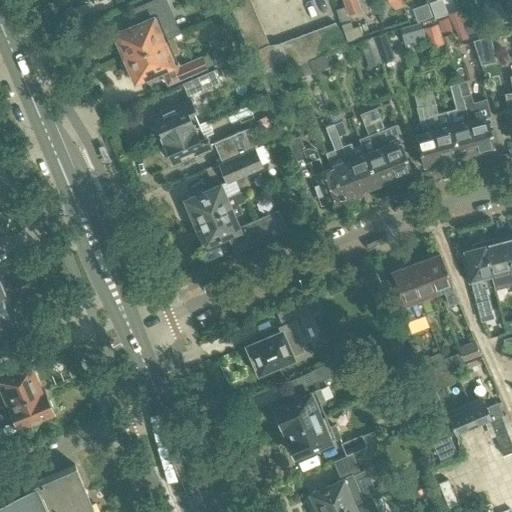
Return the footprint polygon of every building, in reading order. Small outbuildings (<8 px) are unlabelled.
[(149,0),(154,12),(178,2),(176,0),(149,0)] [(233,13),(252,4),(249,0),(234,0),(229,3),(233,13)] [(356,0),(343,0),(349,14),(360,10),(356,0)] [(237,23),(256,14),(252,4),(233,13),(237,23)] [(414,21),(416,20),(416,22),(431,16),(426,4),(412,9),(415,18),(413,18),(414,21)] [(495,27),(506,23),(500,6),(488,10),(495,27)] [(241,33),(260,24),(256,14),(237,23),(241,33)] [(124,57),(167,39),(161,24),(157,15),(114,33),(124,57)] [(479,29),(475,17),(462,21),(466,33),(479,29)] [(441,32),(449,30),(445,19),(438,21),(441,32)] [(348,42),(362,37),(358,26),(351,28),(349,22),(342,24),(348,42)] [(324,27),(332,51),(344,47),(335,23),(324,27)] [(246,43),(264,34),(260,24),(241,33),(246,43)] [(422,28),(424,35),(428,48),(443,44),(437,24),(422,28)] [(322,55),(324,54),(332,51),(324,27),(313,31),(322,55)] [(411,39),(424,35),(422,28),(408,31),(411,39)] [(311,59),(322,55),(313,31),(302,35),(311,59)] [(250,53),(269,45),(264,34),(246,43),(250,53)] [(372,38),(380,62),(393,57),(385,34),(372,38)] [(291,39),(300,63),(307,60),(311,59),(302,35),(291,39)] [(368,66),(380,62),(372,38),(371,36),(359,41),(368,66)] [(480,65),(495,62),(490,36),(472,41),(480,65)] [(167,39),(124,57),(134,81),(160,71),(166,86),(207,69),(201,56),(178,65),(173,54),(167,39)] [(295,65),(300,63),(291,39),(280,43),(289,67),(295,65)] [(261,78),(289,67),(280,43),(279,44),(269,45),(250,53),(261,78)] [(313,73),(329,67),(324,54),(322,55),(311,59),(307,60),(313,73)] [(307,60),(300,63),(295,65),(301,79),(313,73),(307,60)] [(214,70),(182,83),(187,96),(219,82),(214,70)] [(485,99),(472,103),(466,81),(458,83),(463,105),(467,121),(470,132),(468,132),(471,143),(474,142),(477,151),(494,146),(486,117),(489,115),(485,99)] [(467,121),(463,105),(458,83),(449,85),(454,109),(445,111),(458,156),(477,151),(474,142),(471,143),(468,132),(470,132),(467,121)] [(437,113),(431,90),(422,92),(422,93),(427,116),(434,140),(436,141),(439,151),(436,152),(438,162),(458,156),(445,111),(437,113)] [(422,166),(438,162),(436,152),(439,151),(436,141),(434,140),(427,116),(422,93),(414,95),(417,107),(416,107),(423,132),(413,134),(422,166)] [(195,127),(199,126),(193,111),(196,110),(192,101),(154,117),(163,140),(195,127)] [(368,111),(372,123),(380,120),(376,108),(368,111)] [(364,126),(372,123),(368,111),(360,114),(364,126)] [(395,126),(384,130),(380,120),(372,123),(376,133),(386,157),(383,158),(387,168),(391,167),(394,176),(410,170),(399,141),(401,141),(395,126)] [(333,124),(338,136),(346,133),(341,121),(333,124)] [(376,183),(394,176),(391,167),(387,168),(383,158),(386,157),(376,133),(372,123),(364,126),(368,136),(359,140),(361,145),(365,154),(376,183)] [(330,139),(338,136),(333,124),(325,127),(330,139)] [(193,152),(210,145),(209,144),(212,142),(209,136),(200,139),(195,127),(163,140),(171,161),(181,157),(184,165),(196,160),(193,152)] [(221,162),(254,148),(272,141),(267,131),(252,138),(248,127),(212,142),(221,162)] [(304,149),(299,136),(287,141),(305,186),(313,183),(321,204),(342,196),(331,167),(323,171),(319,161),(315,150),(308,148),(304,149)] [(365,154),(361,145),(352,148),(350,144),(343,146),(348,159),(347,160),(352,171),(353,170),(357,179),(354,181),(357,190),(376,183),(365,154)] [(342,196),(357,190),(354,181),(357,179),(353,170),(352,171),(347,160),(348,159),(343,146),(335,149),(340,164),(331,167),(342,196)] [(254,148),(221,162),(218,164),(226,183),(262,167),(254,148)] [(225,197),(220,185),(186,199),(195,222),(229,208),(238,204),(244,201),(240,191),(225,197)] [(204,244),(238,229),(233,217),(241,213),(238,204),(229,208),(195,222),(204,244)] [(234,252),(285,230),(277,210),(240,226),(243,231),(228,238),(234,252)] [(511,238),(503,240),(511,272),(510,272),(511,278),(511,234),(511,235),(511,238)] [(511,272),(503,240),(495,242),(494,240),(482,243),(491,277),(510,272),(511,272)] [(482,287),(480,280),(491,277),(482,243),(471,246),(471,248),(463,251),(480,322),(493,318),(485,286),(482,287)] [(422,261),(435,293),(445,289),(446,291),(444,292),(449,306),(458,303),(440,255),(422,261)] [(426,296),(435,293),(422,261),(407,267),(426,315),(434,312),(428,297),(427,298),(426,296)] [(417,318),(426,315),(407,267),(391,273),(403,304),(413,301),(413,303),(412,303),(417,318)] [(381,289),(373,269),(358,275),(361,282),(365,281),(371,293),(381,289)] [(0,309),(11,305),(9,300),(6,296),(4,293),(2,291),(1,291),(0,287),(0,309)] [(292,362),(310,355),(296,320),(310,314),(322,309),(316,297),(305,302),(277,314),(282,326),(277,328),(278,331),(269,335),(269,337),(247,346),(253,359),(249,361),(253,370),(257,368),(259,372),(290,358),(292,362)] [(11,305),(0,309),(0,352),(4,351),(0,339),(0,337),(18,330),(14,321),(15,321),(14,317),(14,313),(13,310),(11,306),(11,305)] [(462,362),(478,356),(473,341),(457,347),(459,353),(462,362)] [(420,374),(421,377),(446,368),(446,367),(442,358),(440,352),(419,360),(424,372),(420,374)] [(462,362),(459,353),(442,358),(446,367),(462,362)] [(310,393),(306,386),(334,374),(330,364),(285,383),(292,401),(274,409),(277,417),(274,418),(281,434),(320,418),(314,405),(324,401),(319,390),(310,393)] [(7,405),(43,390),(43,389),(40,390),(30,366),(0,379),(0,407),(3,406),(7,405)] [(7,405),(3,406),(7,416),(12,414),(18,428),(53,413),(43,390),(7,405)] [(482,398),(446,414),(455,436),(489,421),(491,420),(500,417),(500,416),(505,414),(500,403),(486,409),(482,398)] [(511,451),(511,447),(500,417),(491,420),(489,421),(502,455),(511,451)] [(320,418),(281,434),(287,450),(291,448),(294,456),(339,437),(334,425),(325,429),(320,418)] [(361,434),(341,443),(346,456),(367,447),(366,446),(382,439),(378,429),(362,436),(361,434)] [(338,473),(356,466),(351,455),(334,462),(338,473)] [(0,511),(95,511),(91,503),(85,506),(76,485),(82,482),(75,465),(23,488),(27,497),(2,507),(0,502),(0,511)] [(317,511),(329,511),(352,503),(342,480),(310,494),(310,495),(308,499),(311,506),(315,506),(317,511)] [(352,503),(329,511),(376,511),(369,495),(363,498),(352,503)]
